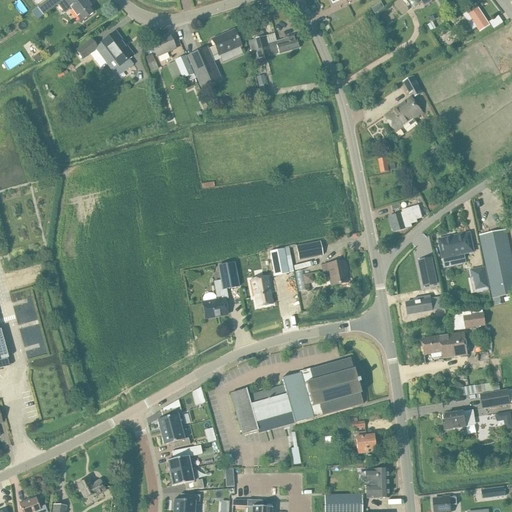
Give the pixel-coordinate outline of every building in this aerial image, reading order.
[(47,0),(37,7),(31,12),(37,20),(43,15),(51,10),(58,4),(64,12),(70,8),(81,22),(87,18),(95,12),(85,0),(47,0)] [(371,8),(375,13),(384,7),(381,2),(371,8)] [(478,26),(481,31),(489,25),(476,5),(467,11),(462,14),(473,30),(478,26)] [(244,9),(238,11),(241,20),(247,18),(244,9)] [(448,18),(452,25),(461,19),(458,13),(448,18)] [(494,28),(503,22),(498,16),(490,22),(494,28)] [(272,23),(265,25),(267,34),(274,33),(272,23)] [(212,40),(216,48),(208,51),(207,48),(188,57),(201,87),(220,79),(213,62),(221,59),(219,56),(241,46),(234,31),(212,40)] [(99,49),(96,51),(116,78),(133,65),(129,59),(133,56),(115,32),(107,38),(101,43),(97,46),(99,49)] [(175,49),(169,35),(150,43),(157,57),(175,49)] [(275,42),(279,54),(298,49),(295,35),(286,37),(286,39),(275,42)] [(270,56),(279,54),(275,42),(267,44),(265,37),(264,37),(264,36),(255,39),(249,41),(252,54),(256,53),(259,64),(271,60),(270,56)] [(92,39),(76,52),(83,61),(96,51),(99,49),(97,46),(92,39)] [(145,58),(148,65),(146,65),(150,73),(158,69),(152,55),(145,58)] [(184,58),(175,62),(182,78),(191,75),(184,58)] [(167,66),(174,83),(182,79),(175,63),(167,66)] [(264,75),(257,77),(259,86),(266,84),(264,75)] [(414,78),(405,84),(410,94),(414,92),(417,97),(422,94),(414,78)] [(249,94),(247,103),(256,104),(257,95),(249,94)] [(384,117),(395,132),(422,114),(412,98),(384,117)] [(414,120),(404,127),(408,133),(418,125),(414,120)] [(379,160),(381,173),(389,172),(386,159),(379,160)] [(398,214),(389,217),(394,233),(408,229),(412,227),(411,224),(417,223),(417,220),(422,218),(419,205),(401,211),(402,213),(398,214)] [(511,294),(511,262),(506,231),(480,236),(493,299),(511,294)] [(475,253),(471,233),(438,240),(442,260),(475,253)] [(297,247),(299,260),(323,256),(320,242),(297,247)] [(276,251),(269,252),(269,253),(274,277),(289,274),(286,261),(291,260),(289,248),(284,249),(276,251)] [(432,258),(418,261),(423,287),(437,284),(432,258)] [(344,261),(322,266),(323,274),(329,273),(331,286),(347,283),(345,270),(346,270),(344,261)] [(205,319),(227,315),(225,301),(228,300),(227,290),(239,288),(234,263),(218,266),(221,281),(214,282),(217,301),(216,301),(216,297),(213,294),(209,294),(204,296),(203,299),(204,303),(202,304),(205,319)] [(485,267),(470,270),(472,278),(473,278),(475,291),(489,288),(485,267)] [(192,272),(186,277),(192,284),(198,278),(192,272)] [(312,274),(303,276),(304,285),(314,283),(312,274)] [(269,277),(250,281),(253,297),(255,297),(257,307),(272,304),(270,293),(272,293),(269,277)] [(4,282),(7,294),(15,292),(12,280),(4,282)] [(430,299),(406,303),(408,315),(429,311),(430,313),(433,313),(432,311),(440,310),(438,298),(430,299)] [(446,307),(454,310),(457,302),(449,299),(446,307)] [(463,317),(463,316),(451,317),(453,330),(486,326),(484,314),(463,317)] [(0,369),(13,366),(12,361),(23,358),(13,319),(0,322),(0,369)] [(442,352),(443,359),(467,355),(464,333),(422,339),(424,355),(442,352)] [(352,366),(350,359),(310,370),(310,369),(299,372),(299,373),(281,378),(284,386),(248,396),(246,389),(231,394),(242,435),(258,430),(258,433),(270,430),(312,418),(322,415),(322,416),(364,404),(353,366),(352,366)] [(192,389),(195,405),(204,403),(202,388),(192,389)] [(511,404),(509,390),(500,391),(500,389),(481,392),(483,408),(511,404)] [(163,419),(157,420),(161,433),(180,427),(184,426),(180,408),(171,411),(162,413),(163,419)] [(473,410),(452,414),(442,416),(445,430),(455,429),(466,427),(464,419),(474,417),(473,410)] [(511,412),(496,414),(497,422),(504,421),(505,425),(505,426),(505,430),(511,428),(511,421),(511,418),(511,412)] [(346,429),(352,429),(364,427),(363,421),(357,422),(357,419),(351,420),(351,423),(346,424),(346,429)] [(180,427),(161,433),(164,445),(170,443),(171,449),(189,444),(187,438),(184,439),(182,433),(180,427)] [(356,436),(355,437),(357,455),(367,454),(367,456),(375,455),(373,436),(365,437),(365,432),(356,433),(356,436)] [(173,460),(168,461),(170,473),(190,470),(188,457),(196,456),(195,447),(171,452),(173,460)] [(190,470),(170,473),(171,480),(173,486),(185,484),(186,490),(203,488),(201,481),(197,481),(196,475),(195,469),(190,470)] [(366,487),(367,498),(388,498),(387,470),(367,470),(367,487),(366,487)] [(77,484),(82,493),(84,499),(95,494),(104,490),(100,481),(91,485),(88,479),(77,484)] [(504,487),(481,490),(483,500),(506,497),(504,487)] [(180,499),(173,499),(172,511),(194,511),(195,501),(200,502),(200,494),(180,493),(180,499)] [(361,511),(361,495),(324,496),(323,511),(361,511)] [(434,505),(434,511),(451,511),(451,506),(457,505),(456,497),(443,498),(443,499),(435,500),(435,505),(434,505)] [(36,499),(20,505),(22,511),(47,511),(45,506),(39,508),(36,499)]
